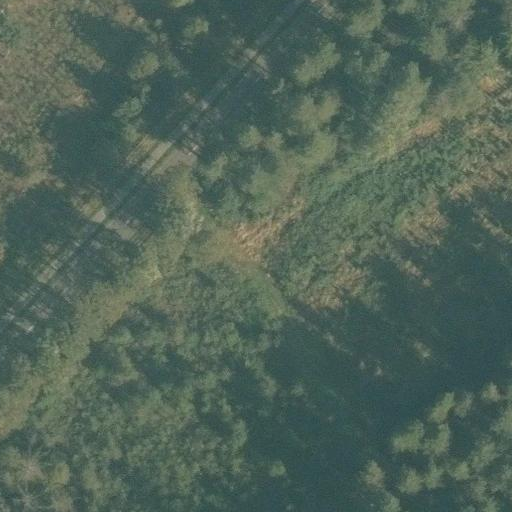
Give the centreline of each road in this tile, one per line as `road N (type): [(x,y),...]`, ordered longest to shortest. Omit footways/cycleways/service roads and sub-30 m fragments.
road 1 (secondary): [(0,363),(333,0)]
road 2 (track): [(163,185),(236,249),(371,511)]
